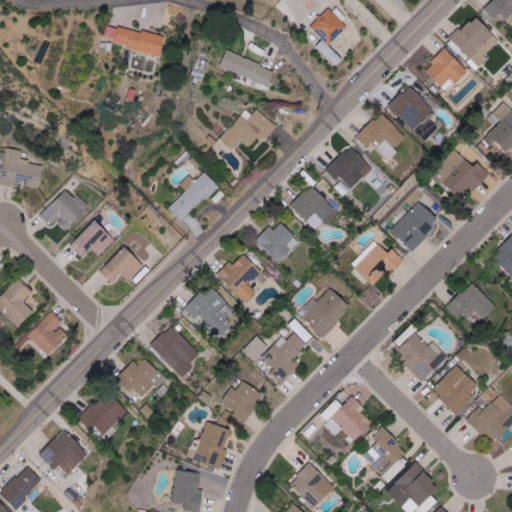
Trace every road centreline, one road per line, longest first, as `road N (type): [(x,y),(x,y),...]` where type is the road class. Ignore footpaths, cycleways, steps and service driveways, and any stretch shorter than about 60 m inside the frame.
road 1 (residential): [(0,451),(444,0)]
road 2 (residential): [(235,511),(245,479),(280,427),(511,191)]
road 3 (residential): [(334,112),(283,45),(225,10),(189,0),(21,0)]
road 4 (residential): [(353,354),(475,477)]
road 5 (residential): [(112,338),(3,223)]
